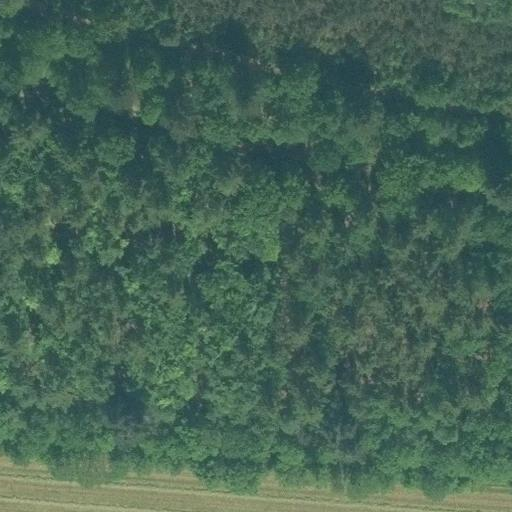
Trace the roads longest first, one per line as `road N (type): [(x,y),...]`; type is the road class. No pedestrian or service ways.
road 1 (track): [(0,82),(355,161),(511,184)]
road 2 (track): [(0,431),(511,468)]
